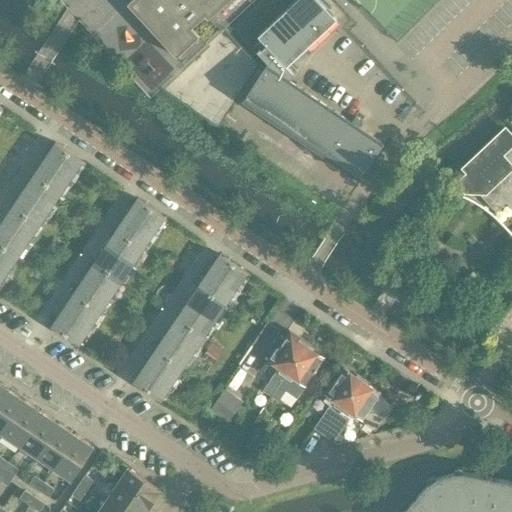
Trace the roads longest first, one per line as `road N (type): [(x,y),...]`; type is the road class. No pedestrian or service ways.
road 1 (residential): [(476,403),(459,382),(0,76)]
road 2 (unclassified): [(197,468),(239,495),(453,434),(476,403)]
road 3 (unclassified): [(0,338),(197,468)]
